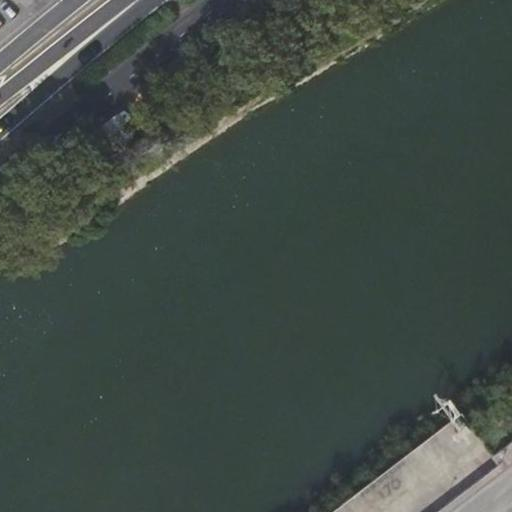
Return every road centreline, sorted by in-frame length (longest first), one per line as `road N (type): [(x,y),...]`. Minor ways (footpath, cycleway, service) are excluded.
road 1 (primary): [(0,184),(238,0)]
road 2 (primary): [(0,127),(98,31)]
road 3 (primary): [(98,31),(0,104)]
